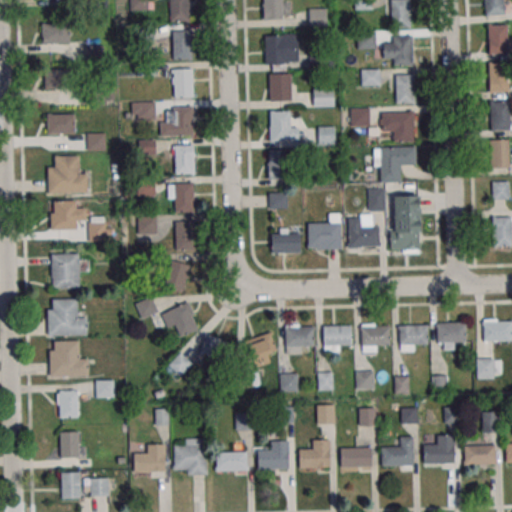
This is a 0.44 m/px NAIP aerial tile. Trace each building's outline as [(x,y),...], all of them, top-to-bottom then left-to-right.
[(130,0),(130,9),(146,9),(146,0),(130,0)] [(169,0),(170,21),(189,21),(188,0),(169,0)] [(281,0),(262,0),(263,19),(282,19),(281,0)] [(410,27),(410,0),(389,0),(390,27),(410,27)] [(483,0),(484,14),(504,14),(503,0),(483,0)] [(327,24),(327,9),(309,9),(309,24),(327,24)] [(69,23),(42,23),(42,43),(69,43),(69,23)] [(488,53),(511,52),(511,36),(507,36),(507,24),(488,24),(488,53)] [(192,59),(192,30),(174,30),(174,59),(192,59)] [(356,48),(376,48),(376,32),(356,32),(356,48)] [(264,34),(264,67),(299,67),(299,34),(264,34)] [(413,37),(383,37),(383,58),(393,58),(393,65),(413,65),(413,37)] [(508,91),(508,63),(489,63),(489,91),(508,91)] [(173,68),(173,97),(192,97),(192,68),(173,68)] [(74,69),(44,69),(44,89),(74,89),(74,69)] [(380,69),(360,69),(360,85),(380,85),(380,69)] [(269,101),(291,101),(291,73),(269,73),(269,101)] [(395,103),(415,103),(415,74),(395,74),(395,103)] [(105,85),(90,87),(92,105),(107,104),(105,85)] [(313,107),(334,107),(334,89),(313,89),(313,107)] [(489,130),(510,130),(510,101),(489,101),(489,130)] [(155,102),(131,102),(131,119),(155,119),(155,102)] [(193,107),(169,107),(169,116),(160,116),(160,135),(193,135),(193,107)] [(350,108),(350,126),(370,126),(370,108),(350,108)] [(297,141),(297,122),(291,122),(291,110),(269,110),(269,141),(297,141)] [(414,112),(382,112),(382,131),(393,131),(393,141),(414,141),(414,112)] [(75,113),(47,113),(47,133),(75,133),(75,113)] [(335,126),(318,126),(318,144),(335,144),(335,126)] [(87,133),(87,150),(105,150),(105,133),(87,133)] [(490,167),(510,167),(510,139),(490,139),(490,167)] [(193,173),(193,144),(174,144),(174,173),(193,173)] [(416,165),(416,147),(374,147),(374,167),(379,167),(379,182),(401,182),(401,165),(416,165)] [(267,150),(267,181),(288,181),(288,150),(267,150)] [(84,156),(55,156),(55,166),(47,166),(47,193),(84,193),(84,156)] [(492,198),(509,198),(509,181),(492,181),(492,198)] [(368,210),(385,210),(385,188),(368,188),(368,210)] [(288,208),(288,192),(268,192),(268,208),(288,208)] [(420,251),(420,195),(393,195),(393,251),(420,251)] [(53,200),(75,200),(76,228),(54,229),(53,200)] [(307,249),(341,249),(341,213),(328,213),(328,223),(307,223),(307,249)] [(156,216),(137,216),(137,233),(156,233),(156,216)] [(348,247),(379,247),(379,225),(371,225),(371,216),(348,216),(348,247)] [(511,216),(493,217),(493,246),(511,245),(511,216)] [(88,241),(112,241),(112,219),(88,219),(88,241)] [(175,249),(193,249),(193,221),(175,221),(175,249)] [(300,252),(300,231),(270,231),(270,252),(300,252)] [(51,253),(51,288),(80,288),(80,271),(88,271),(88,260),(80,260),(80,253),(51,253)] [(185,291),(188,263),(167,261),(165,289),(185,291)] [(141,318),(157,311),(151,297),(135,303),(141,318)] [(77,299),(47,299),(47,335),(87,335),(86,312),(77,312),(77,299)] [(161,313),(168,329),(175,326),(180,336),(199,327),(188,302),(161,313)] [(511,319),(483,319),(483,341),(511,340),(511,319)] [(437,349),(456,349),(456,343),(466,343),(466,322),(437,322),(437,349)] [(399,349),(428,349),(428,324),(399,324),(399,349)] [(285,354),(304,354),(304,345),(314,345),(314,325),(285,325),(285,354)] [(323,350),(352,350),(352,325),(323,325),(323,350)] [(360,325),(360,352),(381,352),(381,346),(389,346),(389,325),(360,325)] [(198,351),(223,362),(231,345),(206,333),(198,351)] [(269,354),(276,352),(271,333),(243,340),(250,367),(271,362),(269,354)] [(78,340),(49,340),(49,376),(88,376),(88,357),(78,357),(78,340)] [(168,364),(179,376),(192,363),(181,352),(168,364)] [(476,358),(476,379),(502,379),(502,358),(476,358)] [(355,389),(374,389),(374,370),(355,370),(355,389)] [(333,371),(318,371),(318,389),(333,389),(333,371)] [(279,391),(298,391),(298,372),(279,372),(279,391)] [(432,393),(448,393),(448,374),(432,374),(432,393)] [(394,375),(394,394),(409,394),(409,375),(394,375)] [(113,397),(113,379),(95,379),(95,397),(113,397)] [(58,390),(77,390),(78,416),(59,417),(58,390)] [(333,404),(316,404),(316,424),(333,424),(333,404)] [(375,407),(359,407),(359,425),(375,425),(375,407)] [(417,423),(417,407),(401,407),(401,423),(417,423)] [(445,422),(453,422),(453,408),(445,408),(445,422)] [(498,411),(482,411),(482,432),(498,432),(498,411)] [(236,429),(250,429),(250,412),(236,412),(236,429)] [(59,431),(78,431),(79,457),(60,457),(59,431)] [(298,449),(312,448),(312,439),(330,439),(331,467),(299,468),(298,449)] [(257,450),(271,449),(271,440),(289,440),(290,468),(257,468),(257,450)] [(133,453),(147,452),(147,444),(165,443),(165,471),(133,472),(133,453)] [(173,445),(205,444),(206,474),(187,474),(187,469),(174,469),(173,445)] [(422,444),(455,444),(455,463),(423,463),(422,444)] [(463,445),(495,444),(496,463),(463,464),(463,445)] [(380,446),(413,445),(413,464),(381,465),(380,446)] [(339,447),(372,446),(372,465),(340,466),(339,447)] [(215,452),(247,451),(247,470),(215,471),(215,452)] [(60,472),(79,471),(80,498),(61,498),(60,472)]
